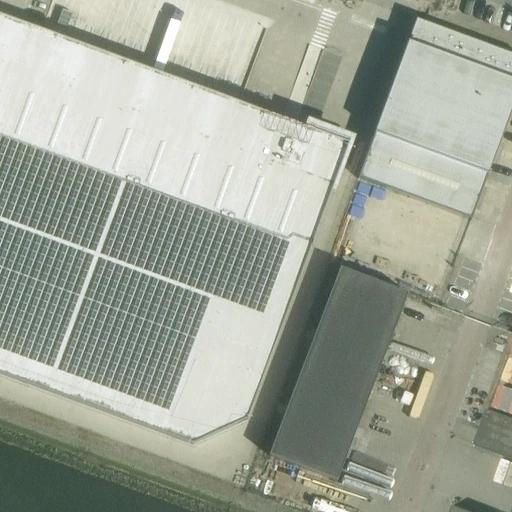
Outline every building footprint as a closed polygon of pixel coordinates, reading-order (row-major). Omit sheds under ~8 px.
[(0,18),(0,376),(192,448),(247,422),(349,143),(310,129),(309,132),(0,18)] [(511,109),(511,56),(416,22),(358,180),(471,221),(511,109)] [(341,270),(270,457),(336,482),(407,296),(341,270)] [(511,415),(511,363),(507,362),(494,411),(511,415)] [(511,460),(511,511),(511,419),(486,410),(473,446),(511,460)]
